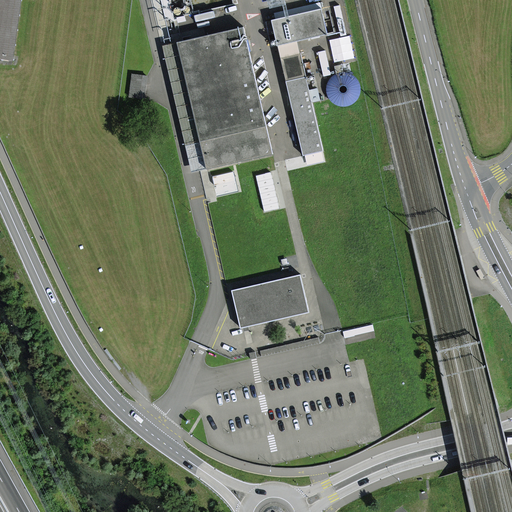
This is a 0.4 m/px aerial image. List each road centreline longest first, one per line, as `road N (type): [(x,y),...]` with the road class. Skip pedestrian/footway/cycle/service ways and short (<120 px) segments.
road 1 (primary): [(0,191),(93,377),(198,468)]
road 2 (primary): [(511,423),(389,455),(294,496)]
road 3 (primary): [(312,511),(401,466),(511,440)]
road 4 (tertiary): [(467,189),(415,0)]
